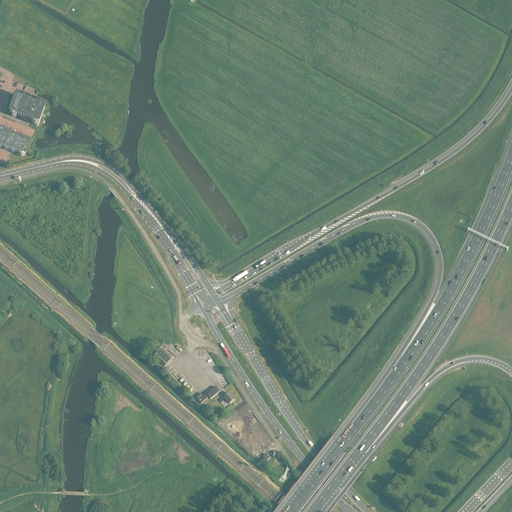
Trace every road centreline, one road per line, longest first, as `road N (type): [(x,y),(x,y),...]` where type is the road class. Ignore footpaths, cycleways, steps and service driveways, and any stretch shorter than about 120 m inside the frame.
road 1 (motorway): [(219,302),(371,216),(414,220),(433,238),(441,261),(434,295),(339,447)]
road 2 (motorway): [(511,88),(460,145),(213,293)]
road 3 (motorway): [(511,156),(452,285),(339,447)]
road 4 (motorway): [(359,451),(469,291),(511,203)]
road 5 (primary): [(368,511),(312,448),(219,302)]
road 6 (primary): [(202,306),(264,407),(349,511)]
road 7 (primary): [(213,293),(111,169),(71,157),(49,163)]
road 8 (primary): [(49,163),(82,163),(116,181),(162,236),(202,306)]
road 9 (motorway): [(359,451),(448,364),(482,358),(511,371)]
road 10 (unclassified): [(282,449),(215,347),(186,332),(185,318),(202,306)]
